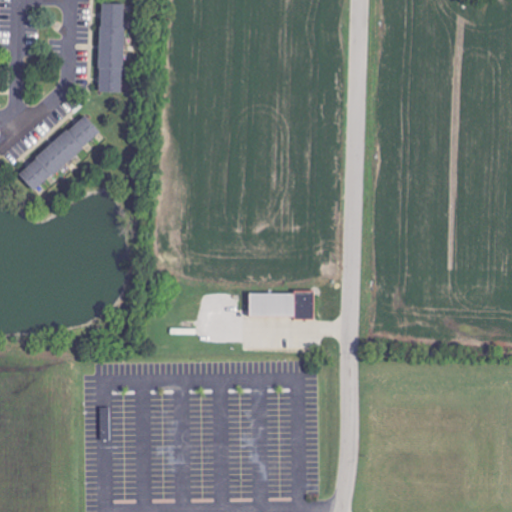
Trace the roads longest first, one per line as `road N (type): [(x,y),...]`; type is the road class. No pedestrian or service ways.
road 1 (residential): [(340,511),(350,418),(359,0)]
road 2 (residential): [(0,116),(34,116),(65,85),(67,8),(58,0),(21,2),(14,117)]
